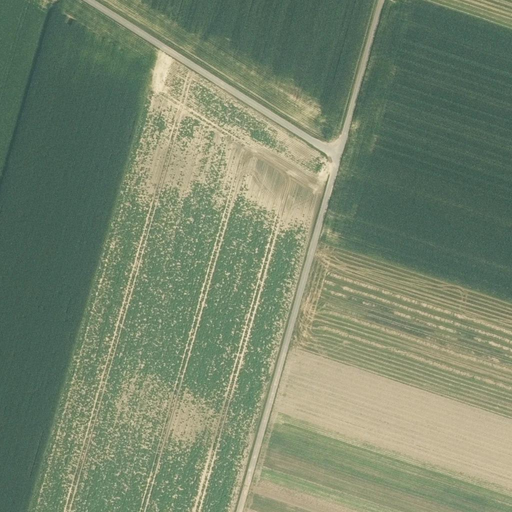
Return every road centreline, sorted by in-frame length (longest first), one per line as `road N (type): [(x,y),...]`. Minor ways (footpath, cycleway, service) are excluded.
road 1 (track): [(381,0),(239,511)]
road 2 (track): [(87,0),(338,157)]
